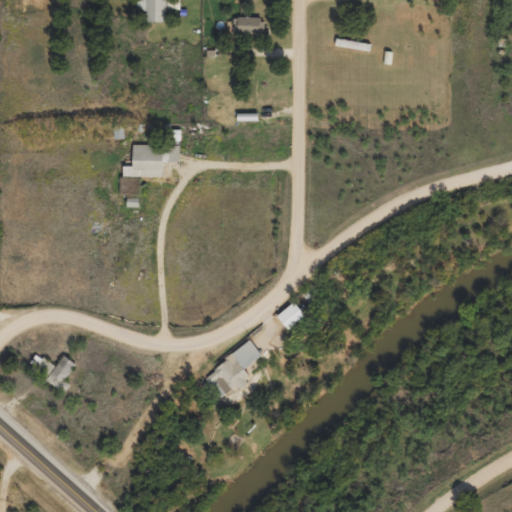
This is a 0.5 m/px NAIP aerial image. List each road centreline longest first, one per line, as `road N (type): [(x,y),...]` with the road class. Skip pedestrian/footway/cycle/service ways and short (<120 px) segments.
road 1 (residential): [(0,333),(47,312),(148,343),(200,343),(250,316),(386,206),(511,165)]
road 2 (residential): [(297,275),(298,0)]
road 3 (secondary): [(96,511),(0,426)]
